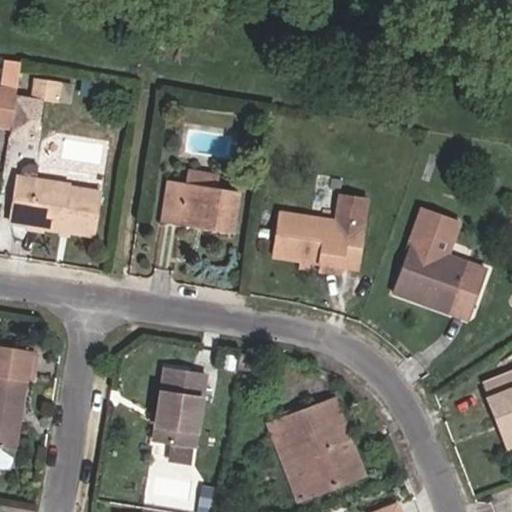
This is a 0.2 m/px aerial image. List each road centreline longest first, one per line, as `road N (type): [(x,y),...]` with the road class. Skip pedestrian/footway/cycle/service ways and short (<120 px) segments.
road 1 (residential): [(449,511),(404,401),(365,360),(299,332),(94,304)]
road 2 (residential): [(94,304),(62,511)]
